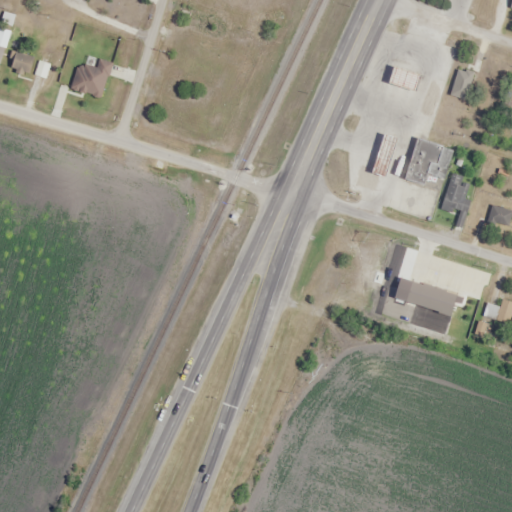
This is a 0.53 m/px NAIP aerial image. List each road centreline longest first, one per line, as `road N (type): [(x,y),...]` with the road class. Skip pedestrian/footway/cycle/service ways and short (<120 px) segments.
road 1 (primary): [(277,225),(258,242),(131,511)]
road 2 (residential): [(290,195),(0,107)]
road 3 (primary): [(192,511),(281,248),(277,225)]
road 4 (primary): [(376,0),(277,225)]
road 5 (residential): [(511,264),(290,195)]
road 6 (residential): [(117,142),(161,0)]
road 7 (residential): [(511,42),(380,0)]
